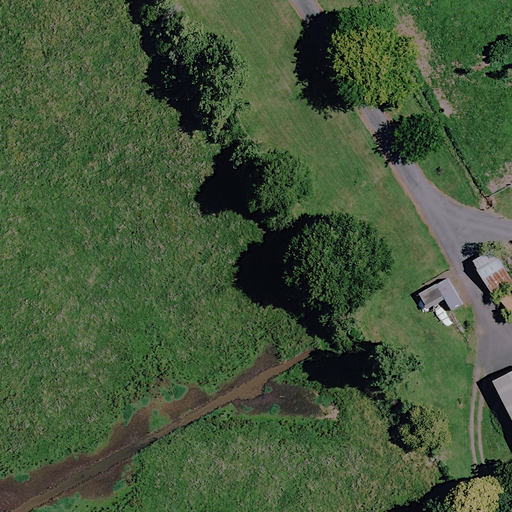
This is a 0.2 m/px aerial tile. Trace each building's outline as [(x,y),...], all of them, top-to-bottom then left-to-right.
[(511,284),(511,280),(495,251),(475,262),(493,295),(511,284)] [(464,305),(448,281),(422,298),(430,311),(445,301),(453,312),(464,305)] [(511,295),(509,292),(498,300),(511,317),(511,295)] [(467,310),(451,322),(460,336),(477,325),(467,310)] [(511,384),(500,391),(511,414),(511,384)]
